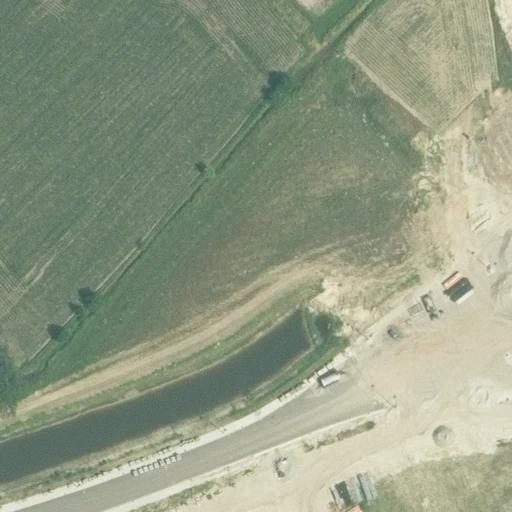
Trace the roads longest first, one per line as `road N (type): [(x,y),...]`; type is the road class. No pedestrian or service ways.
road 1 (tertiary): [(72,511),(330,409)]
road 2 (residential): [(285,478),(429,426),(511,422)]
road 3 (tertiary): [(330,409),(403,390),(509,339)]
road 4 (tertiary): [(493,309),(386,364),(330,409)]
